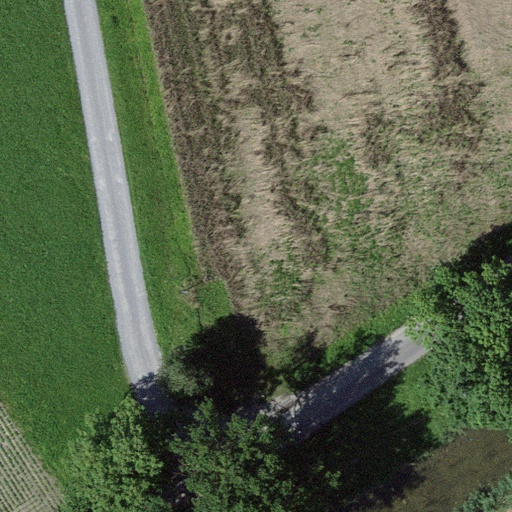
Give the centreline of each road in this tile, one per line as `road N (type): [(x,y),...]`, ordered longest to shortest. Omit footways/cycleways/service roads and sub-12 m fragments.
road 1 (track): [(77,0),(145,366),(210,473)]
road 2 (track): [(210,473),(511,274)]
